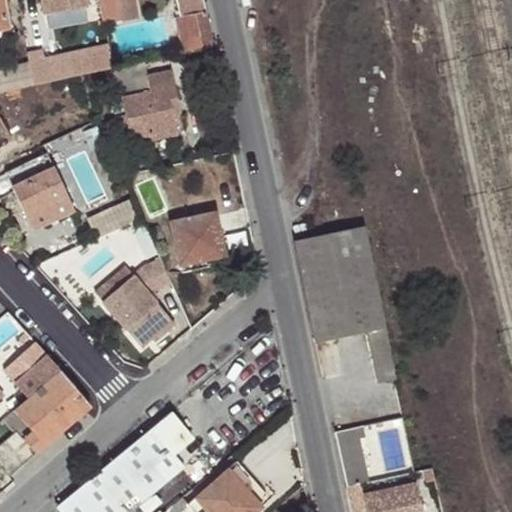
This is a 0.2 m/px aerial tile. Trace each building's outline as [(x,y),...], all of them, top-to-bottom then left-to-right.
[(38,0),(42,18),(85,9),(82,0),(38,0)] [(98,0),(103,24),(122,20),(117,0),(98,0)] [(203,0),(176,0),(179,16),(174,17),(180,45),(182,53),(213,46),(203,0)] [(42,51),(26,55),(28,65),(32,86),(79,76),(112,69),(108,46),(45,60),(42,51)] [(144,62),(114,68),(117,81),(146,75),(144,62)] [(0,93),(32,86),(28,65),(0,71),(0,93)] [(146,75),(117,81),(130,141),(149,137),(176,132),(172,116),(170,104),(177,103),(170,70),(146,75)] [(180,114),(177,103),(170,104),(172,116),(180,114)] [(176,132),(149,137),(150,143),(177,137),(176,132)] [(87,153),(71,161),(92,201),(108,193),(87,153)] [(52,211),(55,219),(73,211),(46,154),(5,172),(28,222),(52,211)] [(101,234),(144,219),(136,199),(94,213),(101,234)] [(32,230),(55,219),(52,211),(28,222),(32,230)] [(180,265),(205,259),(223,256),(215,214),(171,223),(180,265)] [(365,226),(295,240),(315,340),(367,330),(377,381),(395,378),(365,226)] [(207,268),(205,259),(180,265),(183,273),(207,268)] [(140,283),(109,310),(139,346),(150,338),(152,340),(173,323),(140,283)] [(44,354),(33,342),(1,371),(12,383),(44,354)] [(12,383),(26,400),(59,370),(44,354),(12,383)] [(0,445),(0,466),(8,476),(36,453),(23,439),(32,432),(44,446),(86,410),(86,402),(59,370),(26,400),(2,420),(14,434),(0,445)] [(348,487),(370,481),(359,437),(366,435),(363,424),(341,430),(343,436),(336,437),(348,487)] [(151,428),(56,507),(59,511),(126,511),(182,465),(151,428)] [(36,453),(44,446),(32,432),(23,439),(36,453)] [(165,511),(254,511),(270,499),(235,461),(187,505),(181,499),(165,511)] [(423,511),(417,482),(350,496),(353,511),(423,511)]
